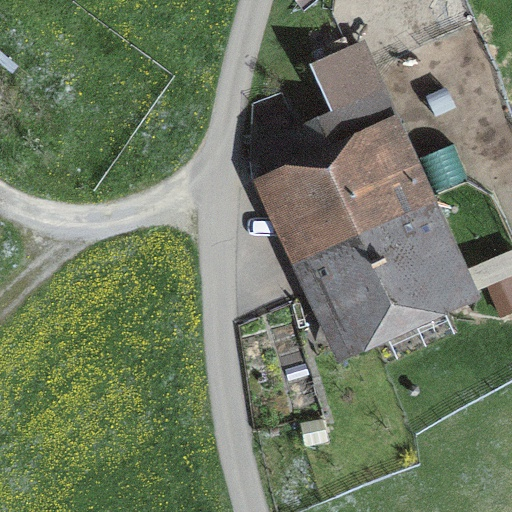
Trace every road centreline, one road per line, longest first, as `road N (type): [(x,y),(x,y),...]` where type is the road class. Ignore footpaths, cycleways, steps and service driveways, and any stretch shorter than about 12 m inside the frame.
road 1 (unclassified): [(252,511),(225,397),(215,185)]
road 2 (residential): [(0,199),(39,216),(80,221),(215,185)]
road 3 (unclassified): [(215,185),(255,0)]
